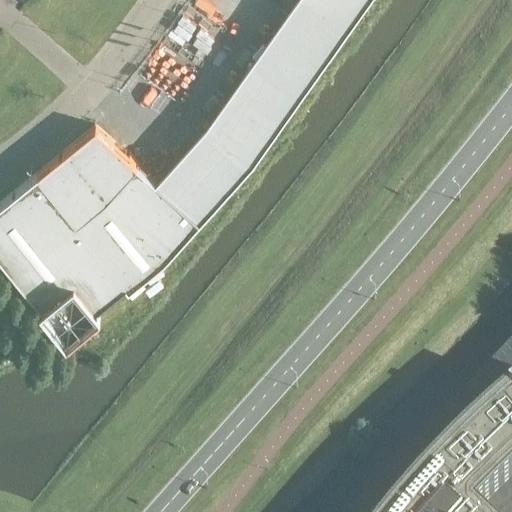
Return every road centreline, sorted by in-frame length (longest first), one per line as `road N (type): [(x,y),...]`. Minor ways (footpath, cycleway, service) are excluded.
road 1 (secondary): [(158,511),(511,104)]
road 2 (unclassified): [(162,0),(91,94),(0,171)]
